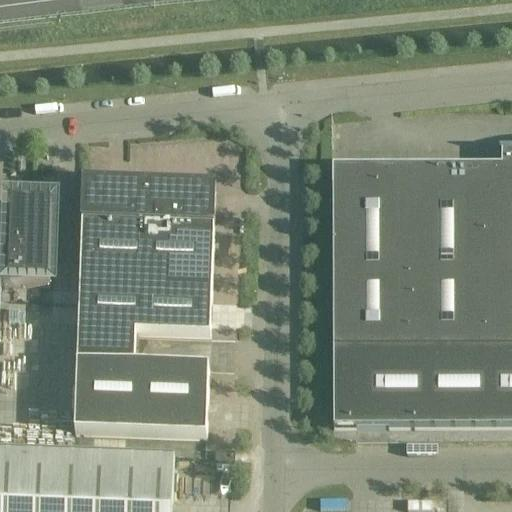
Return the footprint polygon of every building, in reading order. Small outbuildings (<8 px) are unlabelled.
[(447,171),(332,172),(333,345),(333,353),(333,431),(511,430),(511,154),(506,156),(500,156),(500,158),(502,158),(502,171),(447,171)] [(82,229),(81,265),(213,270),(215,202),(95,198),(94,229),(82,229)] [(0,290),(48,292),(50,216),(10,215),(8,262),(0,262),(0,290)] [(213,270),(81,265),(75,439),(207,444),(209,376),(135,374),(136,340),(210,342),(213,270)] [(29,345),(10,344),(9,367),(28,368),(29,345)] [(172,511),(174,461),(0,454),(0,511),(172,511)] [(234,457),(215,456),(215,468),(234,469),(234,457)]
